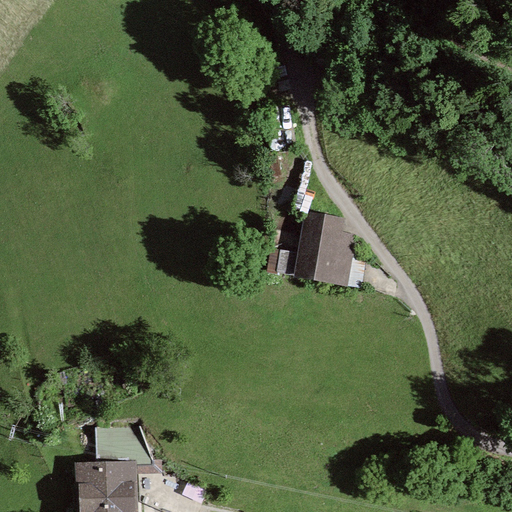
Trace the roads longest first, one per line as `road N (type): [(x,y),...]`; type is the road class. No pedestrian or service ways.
road 1 (unclassified): [(511,445),(458,424),(418,303),(338,193),(315,145),(313,85)]
road 2 (track): [(313,103),(358,129),(511,155)]
road 3 (track): [(402,0),(479,64),(511,74)]
